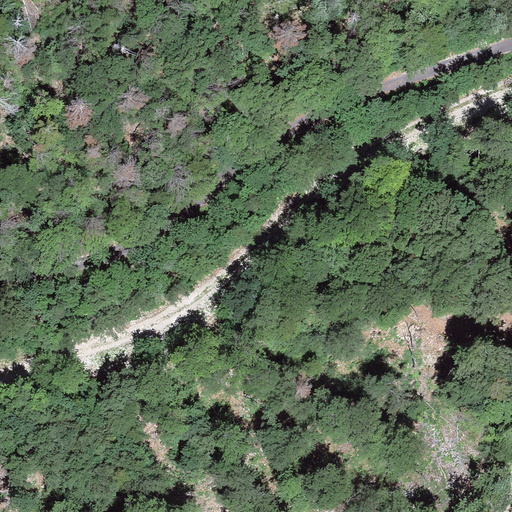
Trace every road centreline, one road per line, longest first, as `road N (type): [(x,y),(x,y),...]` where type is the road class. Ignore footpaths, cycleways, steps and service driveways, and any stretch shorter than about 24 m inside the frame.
road 1 (track): [(511,84),(339,169),(180,309),(120,338),(0,376)]
road 2 (track): [(0,278),(91,260),(139,241),(333,107),(511,44)]
